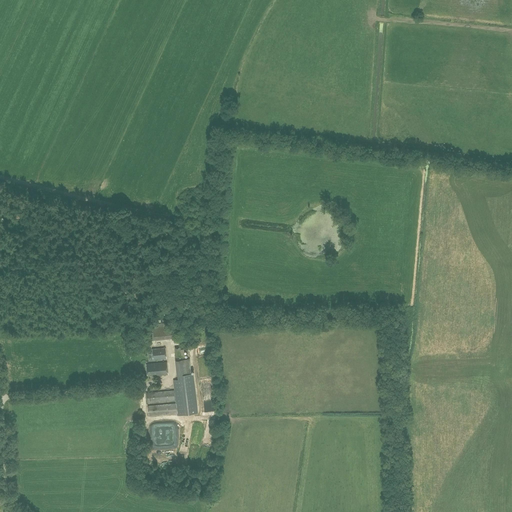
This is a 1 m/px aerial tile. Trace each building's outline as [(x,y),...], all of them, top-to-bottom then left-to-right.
[(181,344),(175,345),(176,354),(184,353),(184,348),(182,349),(181,344)] [(166,348),(152,349),(153,359),(167,358),(166,348)] [(198,413),(193,374),(191,374),(189,359),(176,360),(178,380),(173,380),(176,404),(148,406),(149,416),(177,413),(178,415),(198,413)] [(167,362),(146,364),(147,376),(168,374),(167,362)] [(174,390),(146,393),(147,403),(175,400),(174,390)] [(205,438),(209,438),(211,417),(203,416),(201,431),(197,430),(196,439),(195,439),(193,449),(188,449),(188,451),(199,453),(199,452),(203,452),(205,438)]
